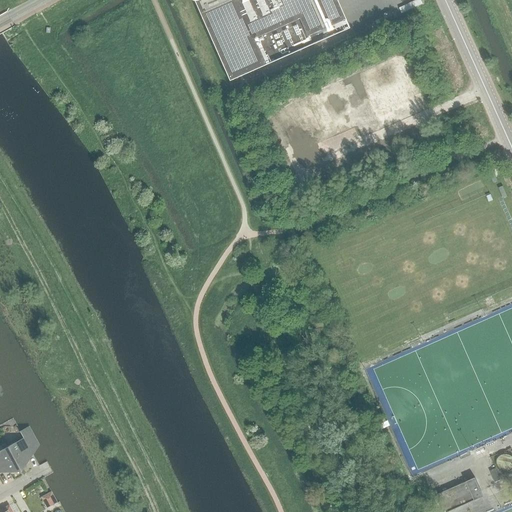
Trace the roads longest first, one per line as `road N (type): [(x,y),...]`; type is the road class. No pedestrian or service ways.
road 1 (unknown): [(478,90),(309,158),(289,134)]
road 2 (tertiary): [(511,147),(444,0)]
